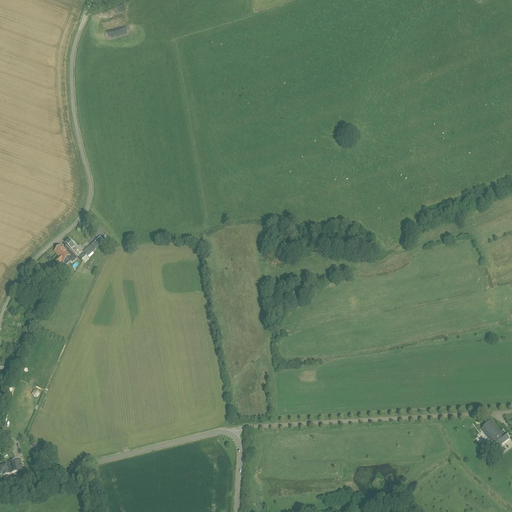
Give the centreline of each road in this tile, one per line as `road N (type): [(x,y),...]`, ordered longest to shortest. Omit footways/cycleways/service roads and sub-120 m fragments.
road 1 (unclassified): [(0,320),(25,267),(88,203),(71,72),(92,0)]
road 2 (unclassified): [(237,511),(240,449),(222,432),(0,487)]
